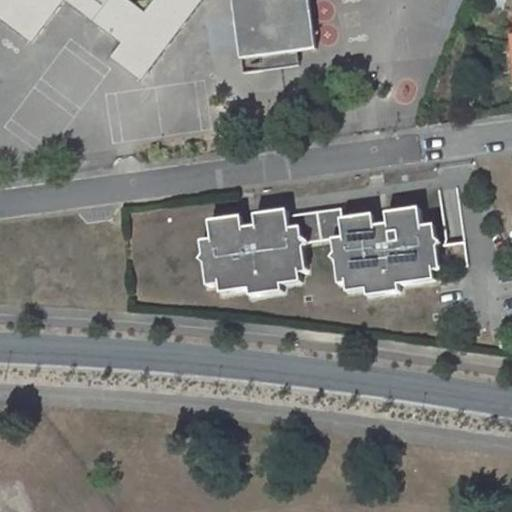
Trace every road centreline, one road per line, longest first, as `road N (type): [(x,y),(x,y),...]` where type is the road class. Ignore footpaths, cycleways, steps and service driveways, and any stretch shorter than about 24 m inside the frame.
road 1 (tertiary): [(511,403),(254,367),(0,350)]
road 2 (unclassified): [(424,142),(0,204)]
